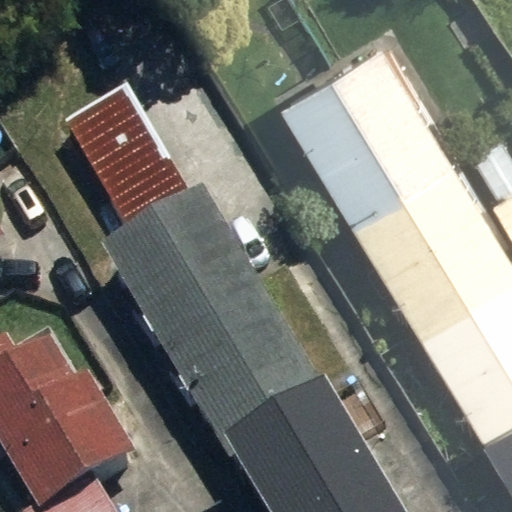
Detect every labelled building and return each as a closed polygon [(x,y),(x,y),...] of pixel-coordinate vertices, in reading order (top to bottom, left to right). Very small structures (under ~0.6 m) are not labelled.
[(511,240),(392,33),(291,91),(495,442),(501,438),(511,458),(511,240)] [(137,95),(72,133),(135,240),(200,202),(137,95)] [(216,203),(117,263),(244,473),(250,470),(275,511),(409,511),(344,404),(339,406),(216,203)] [(0,259),(15,251),(0,225),(0,259)] [(23,350),(0,363),(0,438),(43,511),(121,511),(109,491),(150,467),(102,385),(90,392),(65,349),(33,367),(23,350)]
